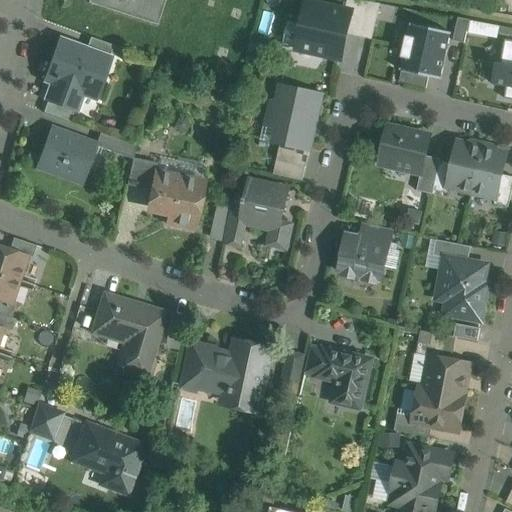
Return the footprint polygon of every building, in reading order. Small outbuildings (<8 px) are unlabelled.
[(165,2),(158,0),(89,0),(88,4),(157,26),(165,2)] [(368,2),(354,0),(347,0),(345,11),(351,12),(346,34),(360,37),(368,2)] [(345,11),(307,2),(302,25),(287,21),(282,45),(297,48),(297,49),(341,59),(346,34),(351,12),(345,11)] [(446,57),(451,34),(409,24),(404,48),(446,57)] [(112,46),(89,38),(85,50),(108,58),(112,46)] [(51,61),(103,80),(110,59),(108,58),(85,50),(59,40),(51,61)] [(511,41),(505,40),(501,64),(496,63),(492,84),(507,87),(505,99),(511,100),(511,41)] [(441,80),(446,57),(404,48),(399,71),(441,80)] [(103,80),(51,61),(44,81),(51,84),(45,101),(47,102),(73,111),(75,112),(81,96),(95,101),(103,80)] [(322,95),(281,86),(277,104),(271,103),(266,127),(289,133),(287,144),(286,146),(310,151),(322,95)] [(73,111),(47,102),(43,112),(69,122),(73,111)] [(430,137),(387,128),(379,164),(421,173),(422,173),(426,156),(430,137)] [(95,146),(49,130),(36,166),(83,184),(96,147),(95,146)] [(135,146),(100,133),(95,146),(96,147),(130,160),(135,146)] [(310,151),(286,146),(287,144),(281,143),(276,162),(306,168),(310,151)] [(482,149),(457,143),(452,164),(447,187),(448,187),(472,192),(482,149)] [(507,154),(482,149),(472,192),(496,198),(497,198),(502,175),(507,154)] [(441,160),(426,156),(422,173),(421,173),(417,191),(433,195),(434,190),(440,161),(441,160)] [(157,164),(132,158),(126,186),(151,191),(155,173),(156,173),(157,164)] [(440,161),(434,190),(447,193),(448,187),(447,187),(452,164),(440,161)] [(391,169),(389,177),(410,182),(412,174),(391,169)] [(156,173),(155,173),(151,191),(148,204),(169,209),(166,223),(194,229),(203,183),(156,173)] [(511,190),(511,177),(502,175),(497,198),(496,198),(494,204),(508,207),(511,190)] [(288,190),(249,182),(243,210),(240,222),(243,223),(273,229),(270,245),(288,249),(293,225),(281,223),(288,190)] [(243,210),(232,208),(224,243),(238,246),(243,223),(240,222),(243,210)] [(392,231),(364,225),(360,244),(388,251),(388,249),(392,231)] [(35,246),(13,238),(9,250),(26,256),(31,258),(35,246)] [(471,247),(436,240),(433,256),(445,258),(445,257),(468,262),(471,247)] [(360,244),(345,241),(339,270),(344,271),(343,275),(354,278),(355,273),(366,276),(365,280),(375,282),(376,278),(382,279),(385,266),(388,251),(360,244)] [(9,250),(0,246),(0,274),(18,280),(26,256),(9,250)] [(400,252),(388,249),(388,251),(385,266),(397,269),(400,252)] [(468,262),(445,257),(445,258),(437,299),(447,301),(445,314),(458,317),(458,319),(470,321),(471,319),(482,321),(488,287),(483,286),(487,265),(468,262)] [(18,280),(0,274),(0,302),(9,305),(18,280)] [(165,314),(105,295),(92,333),(125,344),(116,372),(144,381),(165,314)] [(9,305),(0,302),(0,314),(10,318),(14,307),(9,305)] [(10,318),(0,314),(0,327),(2,328),(11,332),(15,320),(10,318)] [(184,319),(171,317),(166,341),(179,342),(184,319)] [(480,329),(456,324),(454,337),(456,337),(478,341),(480,329)] [(454,337),(433,333),(430,344),(419,342),(416,354),(430,357),(452,361),(456,337),(454,337)] [(272,349),(236,342),(233,354),(203,348),(195,385),(197,386),(228,392),(228,394),(232,395),(230,406),(256,411),(260,396),(262,396),(272,349)] [(203,348),(191,345),(182,386),(196,390),(197,386),(195,385),(203,348)] [(311,347),(305,373),(317,376),(323,350),(311,347)] [(372,360),(323,349),(323,350),(317,376),(317,377),(337,381),(333,402),(360,409),(372,360)] [(290,353),(281,392),(295,395),(303,356),(290,353)] [(424,389),(463,396),(469,364),(452,361),(430,357),(424,389)] [(463,396),(424,389),(419,388),(414,417),(413,423),(432,426),(459,431),(465,397),(463,396)] [(61,414),(37,404),(29,429),(51,438),(61,414)] [(414,417),(398,414),(394,431),(430,438),(432,426),(413,423),(414,417)] [(144,447),(86,424),(76,449),(74,449),(70,461),(86,468),(88,464),(111,473),(109,478),(111,478),(108,487),(126,494),(144,447)] [(453,456),(409,446),(405,466),(396,464),(391,491),(395,491),(392,503),(403,506),(401,511),(426,511),(431,511),(435,511),(441,486),(436,485),(438,476),(449,479),(453,456)] [(266,491),(254,489),(248,511),(261,511),(265,494),(266,491)] [(276,497),(265,494),(261,511),(271,511),(272,509),(273,509),(276,497)]
